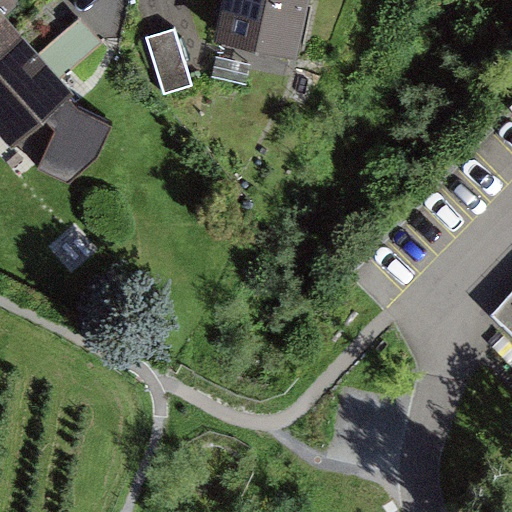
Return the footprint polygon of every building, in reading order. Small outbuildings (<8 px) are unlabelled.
[(11,0),(0,0),(0,62),(30,35),(4,7),(11,0)] [(295,0),(213,0),(207,32),(286,48),(295,0)] [(80,18),(43,53),(63,81),(104,42),(80,18)] [(176,22),(146,30),(162,89),(192,81),(176,22)] [(30,35),(0,62),(0,144),(14,161),(60,176),(115,126),(74,98),(63,81),(43,53),(30,35)]
